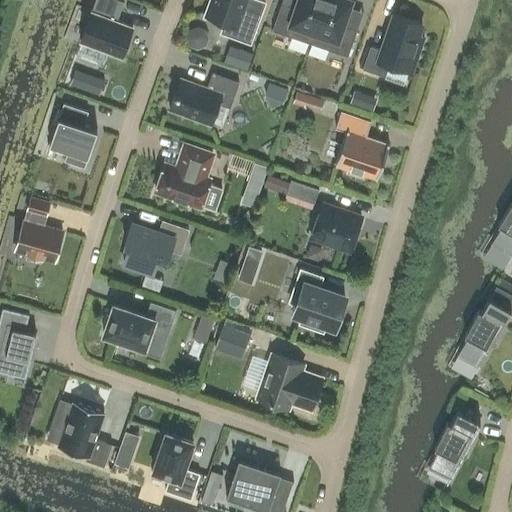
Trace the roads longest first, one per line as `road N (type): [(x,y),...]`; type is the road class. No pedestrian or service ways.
road 1 (residential): [(179,0),(103,206),(65,338),(68,353),(81,365),(335,460)]
road 2 (residential): [(335,460),(403,201),(468,5)]
